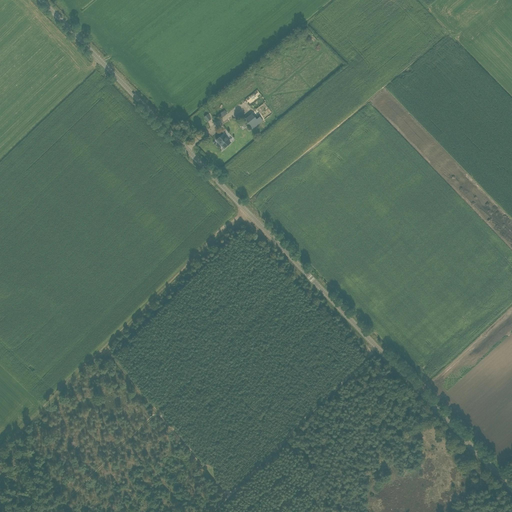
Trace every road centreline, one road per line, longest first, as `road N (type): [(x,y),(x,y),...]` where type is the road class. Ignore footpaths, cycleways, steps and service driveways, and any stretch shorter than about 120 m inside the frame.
road 1 (tertiary): [(511,488),(39,0)]
road 2 (unknown): [(378,344),(226,493)]
